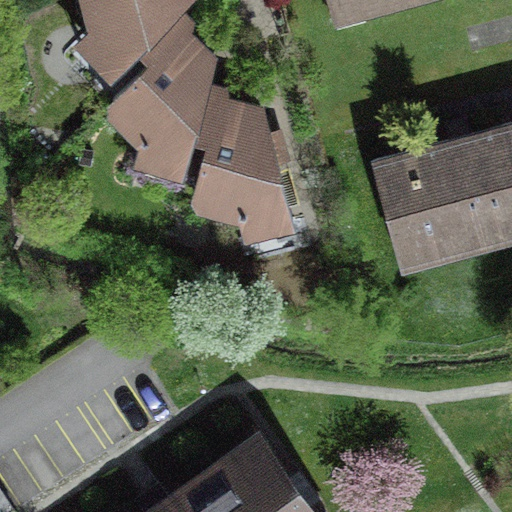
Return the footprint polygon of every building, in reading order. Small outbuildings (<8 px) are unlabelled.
[(153,43),(196,9),(204,0),(96,0),(102,24),(85,35),(118,76),(153,43)] [(330,0),(337,28),(440,0),(330,0)] [(206,18),(196,9),(153,43),(167,58),(127,90),(126,104),(148,142),(143,160),(194,177),(213,124),(223,128),(235,88),(226,79),(230,53),(207,33),(206,18)] [(235,88),(223,128),(204,183),(211,203),(247,216),(240,230),(265,237),(305,224),(277,108),(247,99),(235,88)] [(511,135),(378,170),(405,274),(511,246),(511,135)] [(327,511),(264,430),(157,511),(327,511)] [(3,482),(0,483),(0,511),(16,511),(20,510),(3,482)]
